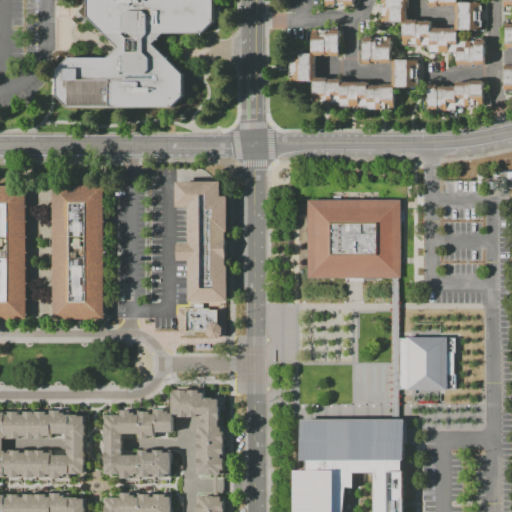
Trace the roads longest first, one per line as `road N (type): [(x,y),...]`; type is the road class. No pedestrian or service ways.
road 1 (residential): [(511,136),(252,144)]
road 2 (residential): [(252,144),(0,142)]
road 3 (residential): [(252,144),(257,363)]
road 4 (residential): [(252,10),(252,144)]
